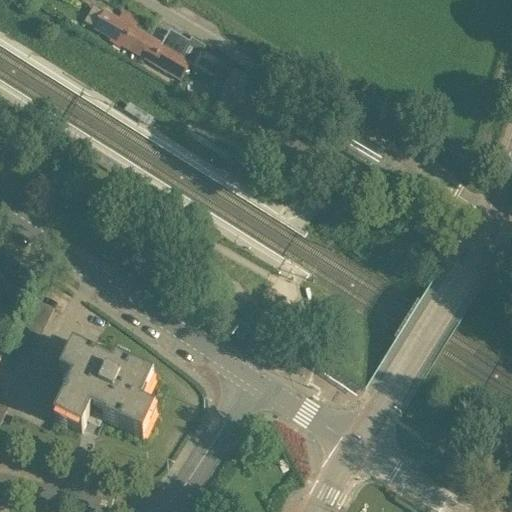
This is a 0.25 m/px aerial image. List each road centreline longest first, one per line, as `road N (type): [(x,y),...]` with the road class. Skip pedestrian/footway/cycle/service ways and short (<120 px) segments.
road 1 (unclassified): [(493,218),(138,0)]
road 2 (unclassified): [(252,377),(0,213)]
road 3 (tertiary): [(357,446),(493,218)]
road 4 (residential): [(164,504),(252,377)]
road 5 (unclassified): [(357,446),(252,377)]
road 6 (residential): [(461,511),(357,446)]
